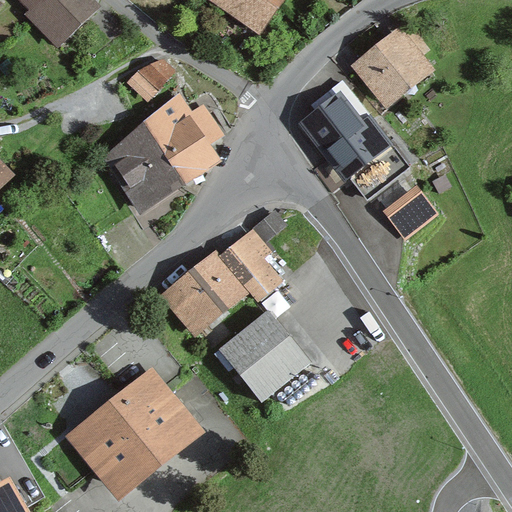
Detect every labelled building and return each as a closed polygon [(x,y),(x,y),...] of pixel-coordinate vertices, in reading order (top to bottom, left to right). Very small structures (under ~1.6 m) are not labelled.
[(28,16),(54,43),(93,5),(88,0),(20,0),(32,12),(28,16)] [(222,3),(256,28),(271,8),(259,0),(208,0),(219,7),(222,3)] [(359,70),(385,102),(418,75),(410,65),(427,52),(410,30),(359,70)] [(162,61),(139,71),(158,90),(174,73),(162,61)] [(157,90),(138,72),(131,80),(150,97),(157,90)] [(171,88),(177,97),(139,130),(180,184),(211,164),(199,146),(219,133),(207,115),(219,107),(195,73),(171,88)] [(414,163),(394,138),(388,143),(342,83),(312,106),(322,119),(312,127),(367,199),(414,163)] [(107,157),(141,209),(180,184),(139,130),(107,157)] [(406,236),(432,215),(417,195),(391,215),(406,236)] [(274,217),(258,230),(266,239),(282,227),(274,217)] [(223,258),(257,301),(279,283),(261,261),(269,255),(252,235),(223,258)] [(219,261),(171,300),(194,328),(242,289),(219,261)] [(233,368),(262,403),(309,365),(268,313),(216,354),(230,371),(233,368)] [(83,437),(80,439),(119,487),(188,431),(150,383),(99,424),(95,419),(79,432),(83,437)] [(0,511),(18,511),(7,492),(0,495),(0,511)]
